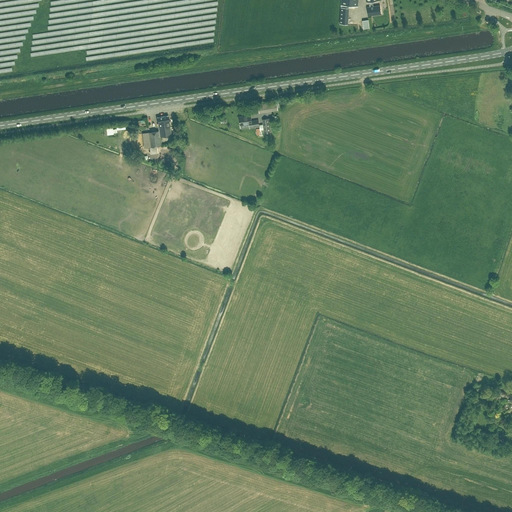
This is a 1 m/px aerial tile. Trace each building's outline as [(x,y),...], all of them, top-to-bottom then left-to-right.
[(378,0),(366,0),(366,2),(369,2),(370,8),(367,8),(368,15),(381,14),(380,5),(373,6),(373,1),(378,0)] [(349,8),(341,7),(339,24),(348,24),(349,8)] [(281,107),(280,101),(258,104),(259,109),(277,107),(281,107)] [(252,121),(251,115),(240,117),(241,125),(250,123),(250,127),(259,125),(259,120),(252,121)] [(171,135),(168,116),(157,117),(159,131),(147,132),(150,147),(162,145),(160,137),(171,135)] [(274,131),(272,118),(262,119),(263,125),(260,126),(261,133),(274,131)]
